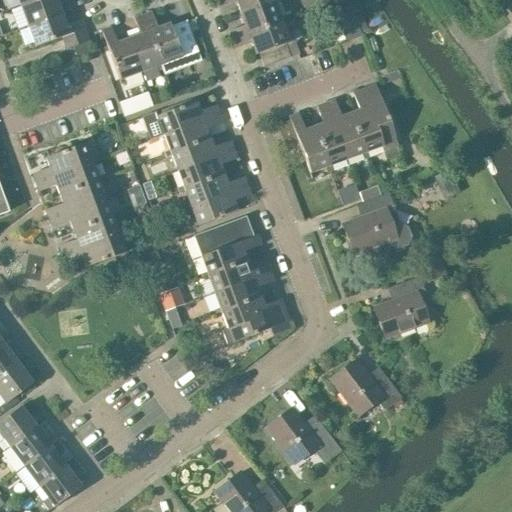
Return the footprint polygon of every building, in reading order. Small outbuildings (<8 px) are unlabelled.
[(27,26),(61,14),(57,2),(63,0),(36,0),(15,8),(17,12),(21,11),(27,26)] [(235,2),(239,13),(273,1),(273,0),(216,0),(220,8),(235,2)] [(279,17),(273,1),(239,13),(244,25),(228,31),(231,39),(286,21),(284,17),(280,19),(279,17)] [(151,12),(142,15),(159,63),(162,70),(163,74),(199,61),(185,22),(170,28),(169,23),(157,28),(151,12)] [(65,25),(61,14),(27,26),(33,43),(28,45),(30,49),(61,37),(66,49),(89,41),(81,19),(65,25)] [(139,34),(127,39),(139,73),(157,66),(158,71),(162,70),(159,63),(142,15),(133,19),(139,34)] [(354,16),(341,21),(348,41),(361,36),(354,16)] [(287,24),(286,21),(231,39),(234,49),(250,43),(254,55),(258,54),(262,67),(289,57),(285,44),(289,43),(283,26),(287,24)] [(116,43),(111,27),(100,30),(120,85),(125,83),(123,78),(139,73),(127,39),(116,43)] [(374,85),(352,93),(358,110),(349,113),(366,159),(368,158),(366,152),(380,147),(383,153),(397,147),(395,141),(374,85)] [(148,95),(152,106),(161,103),(157,92),(148,95)] [(349,113),(340,117),(334,100),(325,103),(346,159),(360,154),(363,160),(366,159),(349,113)] [(128,101),(119,104),(124,117),(133,113),(128,101)] [(158,120),(163,135),(220,114),(216,105),(199,111),(196,102),(156,117),(158,120)] [(330,165),(346,159),(325,103),(316,107),(322,124),(313,127),(330,173),(332,172),(330,165)] [(155,112),(141,117),(144,125),(158,120),(156,117),(155,112)] [(304,130),(298,113),(288,117),(289,120),(276,125),(286,151),(299,146),(309,173),(325,168),(327,174),(330,173),(313,127),(304,130)] [(210,138),(206,129),(223,123),(220,114),(163,135),(169,151),(163,153),(164,155),(170,153),(175,151),(210,138)] [(233,150),(230,141),(213,147),(210,138),(175,151),(170,153),(164,155),(165,159),(171,157),(176,171),(233,150)] [(31,174),(35,183),(92,162),(86,147),(91,146),(90,142),(85,144),(84,143),(45,158),(48,168),(31,174)] [(223,174),(219,165),(236,159),(233,150),(176,171),(182,187),(177,189),(178,191),(183,189),(187,188),(223,174)] [(58,195),(93,182),(98,180),(103,178),(103,176),(97,178),(92,162),(35,183),(38,192),(55,186),(58,195)] [(449,170),(434,177),(439,188),(454,181),(449,170)] [(246,186),(243,177),(226,183),(223,174),(187,188),(183,189),(178,191),(178,194),(184,192),(190,206),(246,186)] [(105,198),(99,183),(104,181),(103,178),(98,180),(93,182),(58,195),(61,204),(45,210),(48,220),(105,198)] [(197,226),(197,225),(236,210),(233,201),(250,195),(246,186),(190,206),(195,222),(190,224),(191,228),(197,226)] [(360,217),(341,224),(353,254),(366,249),(367,253),(376,257),(386,253),(389,246),(397,249),(407,246),(411,237),(407,227),(399,224),(397,220),(393,208),(392,205),(388,193),(366,201),(370,214),(360,217)] [(72,231),(112,217),(117,215),(116,212),(111,214),(105,198),(48,220),(51,228),(68,222),(72,231)] [(159,204),(150,207),(154,219),(163,216),(159,204)] [(62,256),(118,234),(113,219),(118,217),(117,215),(112,217),(72,231),(75,240),(58,246),(62,256)] [(243,251),(260,245),(256,235),(253,236),(245,216),(192,236),(205,273),(200,275),(201,277),(206,275),(209,274),(247,261),(243,251)] [(124,249),(118,234),(62,256),(65,264),(82,258),(85,267),(130,251),(129,248),(124,250),(124,249)] [(160,267),(155,252),(145,255),(150,270),(160,267)] [(447,276),(441,258),(420,265),(427,283),(447,276)] [(270,272),(267,263),(250,270),(247,261),(209,274),(206,275),(201,277),(202,281),(208,279),(213,293),(270,272)] [(260,297),(257,287),(274,281),(270,272),(213,293),(219,309),(214,311),(214,313),(220,312),(223,310),(260,297)] [(391,301),(373,308),(384,339),(427,323),(419,302),(427,299),(419,277),(396,286),(401,298),(391,301)] [(174,308),(171,299),(179,296),(176,288),(159,294),(165,311),(174,308)] [(289,322),(280,299),(264,306),(260,297),(223,310),(220,312),(214,313),(215,316),(221,315),(226,329),(222,330),(227,345),(289,322)] [(177,318),(169,321),(172,329),(180,326),(177,318)] [(0,375),(17,363),(2,343),(0,344),(0,375)] [(357,417),(377,403),(384,412),(400,399),(384,377),(373,385),(355,359),(329,378),(357,417)] [(17,363),(0,375),(0,396),(5,404),(33,383),(17,363)] [(9,447),(35,427),(20,406),(0,421),(0,441),(3,439),(9,447)] [(310,433),(303,424),(292,408),(266,428),(293,463),(311,450),(323,465),(341,452),(320,425),(310,433)] [(35,427),(9,447),(24,467),(51,447),(35,427)] [(39,487),(65,467),(51,447),(24,467),(39,487)] [(81,487),(65,467),(39,487),(47,498),(42,503),(48,511),(54,507),(81,487)] [(276,511),(282,508),(268,488),(258,496),(240,472),(213,492),(220,502),(209,511),(276,511)]
